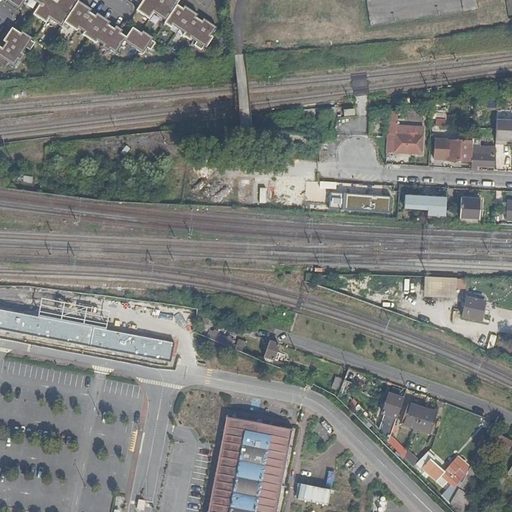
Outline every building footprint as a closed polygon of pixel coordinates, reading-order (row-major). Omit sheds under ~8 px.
[(6,0),(6,1),(20,10),(25,2),(37,10),(34,15),(47,24),(50,19),(62,27),(65,23),(78,31),(79,29),(85,33),(83,35),(97,44),(98,42),(104,45),(111,50),(117,54),(120,48),(128,54),(133,46),(144,53),(148,47),(151,50),(156,42),(153,40),(154,38),(143,31),(142,33),(133,27),(127,37),(109,25),(95,16),(90,13),(77,4),(79,1),(76,0),(57,0),(57,2),(53,0),(6,0)] [(133,0),(141,5),(136,11),(149,20),(154,14),(166,22),(164,24),(171,29),(173,27),(184,35),(183,37),(190,42),(191,39),(197,43),(194,47),(201,52),(204,48),(206,50),(213,39),(211,38),(217,29),(204,20),(202,23),(196,19),(183,10),(177,6),(181,0),(133,0)] [(92,10),(79,1),(77,4),(90,13),(92,10)] [(185,7),(183,10),(196,19),(198,16),(185,7)] [(97,13),(95,16),(109,25),(111,22),(97,13)] [(0,67),(2,69),(7,62),(13,66),(17,61),(22,54),(25,49),(29,51),(34,44),(30,42),(31,39),(21,32),(19,34),(11,29),(2,42),(5,44),(1,49),(0,48),(0,67)] [(396,111),(389,111),(387,152),(421,154),(422,136),(395,135),(396,111)] [(503,142),(511,142),(511,120),(497,120),(496,138),(503,139),(503,142)] [(472,143),(435,140),(434,159),(448,160),(448,161),(466,161),(472,162),(472,143)] [(472,162),(471,169),(477,170),(477,166),(494,167),(494,147),(479,147),(479,140),(473,140),(472,143),(472,162)] [(427,211),(427,222),(445,223),(446,212),(446,198),(404,196),(404,209),(427,211)] [(461,216),(460,224),(477,224),(477,218),(479,218),(480,199),(461,198),(460,216),(461,216)] [(446,212),(445,223),(453,223),(454,213),(453,213),(453,211),(446,210),(446,212)] [(444,279),(444,289),(456,289),(456,287),(457,279),(444,279)] [(485,301),(467,297),(463,316),(481,321),(485,301)] [(212,318),(198,316),(196,327),(203,330),(203,328),(210,331),(211,330),(212,318)] [(235,341),(211,330),(210,331),(203,328),(203,330),(196,327),(195,332),(233,348),(235,341)] [(235,341),(233,348),(240,351),(244,341),(237,338),(235,341)] [(279,344),(270,341),(263,360),(287,369),(289,365),(278,360),(281,352),(277,351),(279,344)] [(345,379),(339,394),(345,399),(352,382),(345,379)] [(391,434),(403,399),(389,394),(385,405),(377,429),(389,441),(391,434)] [(437,413),(409,403),(407,408),(402,423),(429,433),(437,413)] [(279,511),(295,433),(227,419),(208,511),(279,511)] [(508,452),(511,443),(511,442),(494,433),(488,444),(494,448),(495,445),(508,452)] [(408,449),(391,434),(389,441),(404,456),(408,449)] [(408,448),(408,449),(404,456),(413,465),(419,458),(408,448)] [(450,502),(459,511),(461,511),(472,495),(465,491),(473,477),(483,459),(484,457),(477,454),(455,494),(450,502)] [(468,466),(458,456),(445,471),(430,459),(423,468),(443,486),(448,480),(455,485),(459,480),(468,466)] [(493,486),(499,490),(507,477),(501,473),(493,486)]
